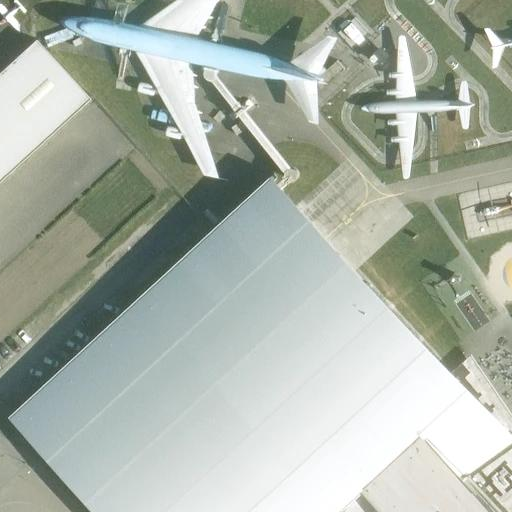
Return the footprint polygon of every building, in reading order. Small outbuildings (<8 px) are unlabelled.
[(181,0),(189,9),(201,0),(181,0)] [(0,179),(89,99),(35,40),(0,71),(0,179)] [(202,127),(186,57),(169,61),(177,94),(162,98),(165,112),(166,111),(169,124),(182,121),(194,177),(214,172),(203,127),(202,127)] [(314,82),(322,90),(345,69),(337,61),(314,82)] [(283,193),(292,184),(296,184),(298,182),(299,179),(299,176),(298,173),(296,171),(294,170),(291,168),(220,80),(219,77),(219,74),(221,72),(221,71),(207,68),(206,71),(206,76),(206,79),(210,83),(213,83),(286,175),(286,179),(278,187),(283,193)] [(367,282),(366,283),(324,238),(297,208),(283,193),(278,187),(272,182),(277,178),(273,175),(215,229),(11,416),(14,419),(16,417),(102,511),(335,511),(337,511),(338,511),(511,511),(511,441),(503,431),(511,426),(511,424),(480,377),(466,391),(454,377),(368,285),(369,284),(367,282)]
